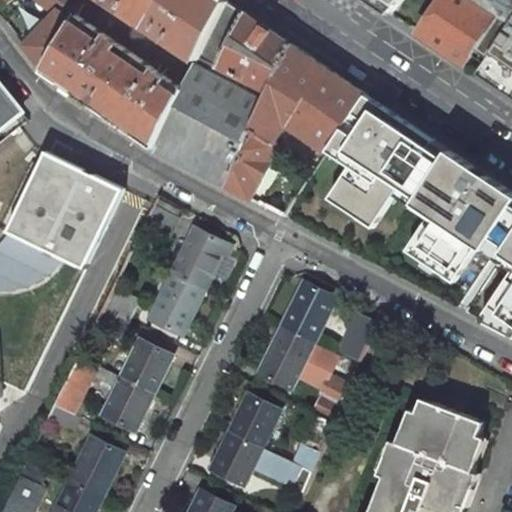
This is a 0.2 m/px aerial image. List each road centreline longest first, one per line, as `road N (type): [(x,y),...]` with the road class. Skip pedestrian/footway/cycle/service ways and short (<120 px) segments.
road 1 (residential): [(282,235),(60,112),(0,37)]
road 2 (residential): [(282,235),(149,511)]
road 3 (residential): [(511,358),(282,235)]
road 4 (secondary): [(309,11),(511,146)]
